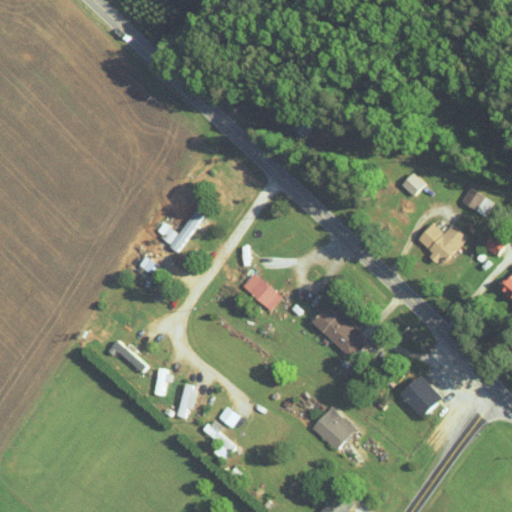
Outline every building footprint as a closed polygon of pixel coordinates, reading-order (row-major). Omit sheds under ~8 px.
[(411,196),(424,184),(413,172),(400,184),(411,196)] [(493,201),(469,188),(461,203),(484,216),(493,201)] [(168,227),(160,238),(176,250),(204,213),(197,207),(177,233),(168,227)] [(442,233),(431,223),(417,239),(431,252),(428,256),(439,266),(466,237),(451,223),(442,233)] [(154,262),(144,256),(138,265),(148,272),(154,262)] [(269,311),(280,298),(253,273),(241,286),(269,311)] [(311,322),(348,357),(363,340),(327,306),(311,322)] [(110,347),(142,371),(147,364),(115,340),(110,347)] [(172,382),(173,371),(156,370),(154,394),(162,395),(163,381),(172,382)] [(421,418),(441,398),(419,375),(398,395),(421,418)] [(354,429),(330,407),(311,427),(335,450),(354,429)] [(222,460),(234,445),(217,432),(221,426),(211,419),(201,431),(218,443),(212,453),(222,460)] [(344,511),(354,501),(338,488),(318,511),(344,511)]
